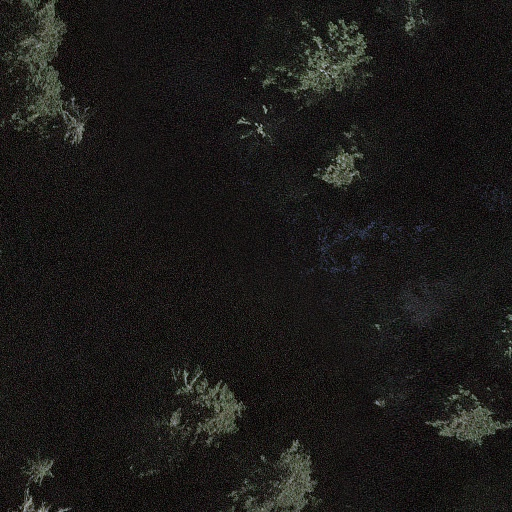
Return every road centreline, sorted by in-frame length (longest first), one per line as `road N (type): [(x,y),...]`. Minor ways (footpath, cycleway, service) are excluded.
road 1 (track): [(0,248),(16,273),(66,257),(232,130),(452,41),(511,38)]
road 2 (track): [(198,0),(0,227)]
